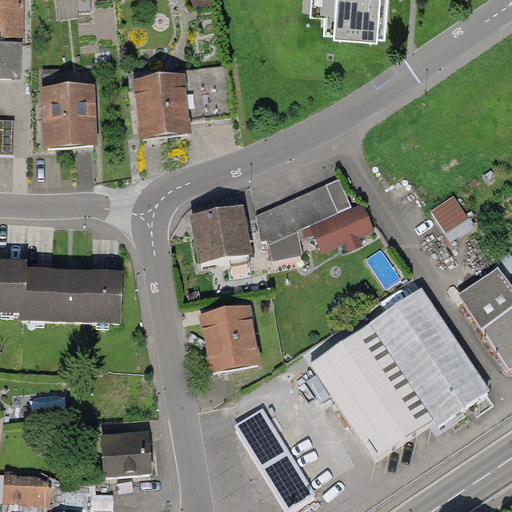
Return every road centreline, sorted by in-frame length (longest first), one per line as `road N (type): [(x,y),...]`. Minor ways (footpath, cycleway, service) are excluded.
road 1 (residential): [(156,219),(181,187),(332,127),(511,5)]
road 2 (residential): [(156,219),(198,511)]
road 3 (residential): [(0,206),(95,207),(156,219)]
